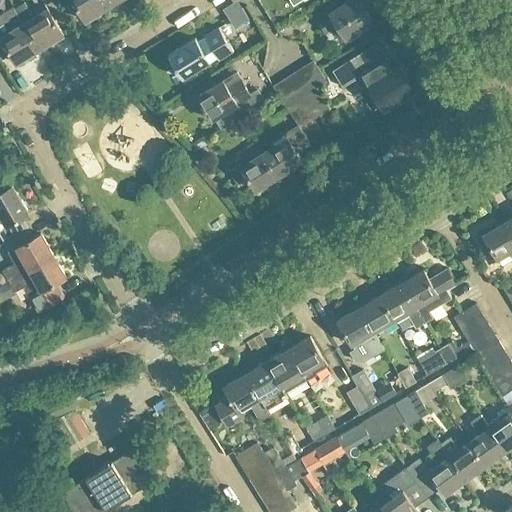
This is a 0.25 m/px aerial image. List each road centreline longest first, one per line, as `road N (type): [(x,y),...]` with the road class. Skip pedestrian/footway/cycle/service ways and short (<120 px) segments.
road 1 (residential): [(146,329),(31,126),(38,106),(209,0)]
road 2 (residential): [(508,85),(146,329)]
road 3 (residential): [(170,365),(441,212)]
road 4 (residential): [(249,511),(170,365)]
road 5 (residential): [(511,331),(441,212)]
